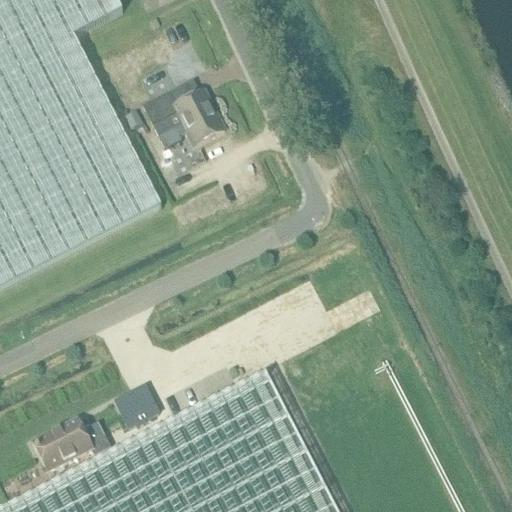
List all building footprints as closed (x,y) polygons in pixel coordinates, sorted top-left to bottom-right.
[(115,0),(0,0),(0,293),(162,210),(74,40),(122,14),(115,0)] [(176,115),(194,150),(226,134),(216,115),(212,117),(200,96),(177,108),(170,95),(143,109),(153,128),(176,115)] [(337,511),(269,376),(5,511),(337,511)] [(145,389),(115,404),(129,432),(159,416),(145,389)] [(109,445),(99,426),(84,433),(78,422),(33,445),(49,476),(92,454),(109,445)]
